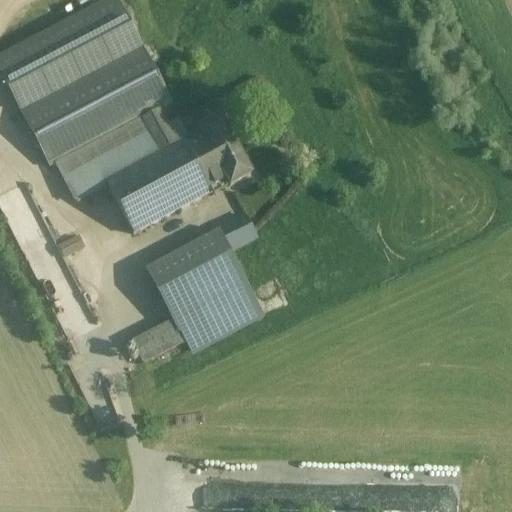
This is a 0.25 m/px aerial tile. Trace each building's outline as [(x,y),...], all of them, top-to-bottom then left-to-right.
[(113,0),(0,59),(0,75),(20,113),(141,49),(115,0),(113,0)] [(49,169),(54,166),(141,121),(158,112),(171,106),(141,49),(20,113),(49,169)] [(159,155),(177,146),(166,126),(158,112),(141,121),(159,155)] [(182,143),(189,139),(179,119),(166,126),(177,146),(182,143)] [(200,133),(189,139),(182,143),(210,194),(228,185),(229,188),(250,177),(220,119),(199,131),(200,133)] [(104,184),(159,155),(141,121),(54,166),(75,206),(107,190),(104,184)] [(210,194),(182,143),(177,146),(159,155),(104,184),(107,190),(132,236),(210,195),(210,194)] [(4,202),(67,341),(96,328),(33,189),(4,202)] [(256,239),(244,218),(216,233),(218,236),(148,273),(174,322),(180,334),(181,333),(186,343),(192,354),(262,318),(228,254),(256,239)] [(65,221),(52,227),(62,249),(75,243),(65,221)] [(180,334),(174,322),(131,344),(142,366),(186,343),(181,333),(180,334)]
